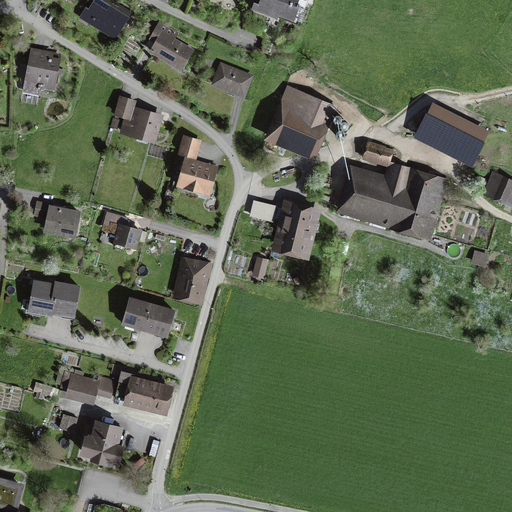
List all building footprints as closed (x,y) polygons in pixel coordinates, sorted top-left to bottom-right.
[(119,11),(101,0),(96,0),(89,12),(92,14),(93,16),(91,20),(108,31),(110,28),(112,27),(118,31),(130,12),(122,7),(119,11)] [(278,17),(279,14),(294,20),(296,13),(305,16),(311,2),(306,0),(260,0),(259,5),(254,4),(252,9),(278,17)] [(147,43),(154,47),(151,51),(181,69),(192,50),(173,39),(177,33),(159,22),(147,43)] [(57,68),(58,61),(44,58),(45,53),(32,50),(26,82),(38,84),(37,87),(38,89),(43,89),(43,87),(53,89),(56,74),(62,75),(63,69),(57,68)] [(244,96),(251,76),(224,65),(220,75),(217,74),(214,84),(244,96)] [(336,107),(321,101),(321,102),(288,88),(267,138),(305,153),(307,148),(312,150),(326,118),(331,120),(336,107)] [(160,118),(133,110),(135,102),(120,98),(115,113),(128,117),(127,120),(125,120),(122,130),(154,139),(160,118)] [(471,163),(484,136),(432,109),(419,136),(471,163)] [(199,141),(185,137),(180,153),(195,157),(199,141)] [(389,164),(393,150),(369,143),(365,157),(389,164)] [(337,208),(336,211),(393,227),(394,222),(425,231),(441,179),(393,165),(393,167),(394,168),(389,183),(344,169),(347,159),(330,154),(318,194),(320,200),(330,203),(329,206),(337,208)] [(203,167),(204,164),(198,162),(197,165),(185,162),(180,183),(189,185),(188,187),(189,189),(198,191),(199,190),(200,186),(210,189),(215,170),(203,167)] [(511,206),(511,181),(493,173),(486,189),(496,193),(494,197),(511,206)] [(277,206),(253,201),(250,217),(273,222),(277,206)] [(271,251),(309,261),(322,210),(284,201),(271,251)] [(46,230),(73,236),(76,222),(78,222),(79,213),(59,208),(58,211),(51,209),(52,205),(37,202),(35,211),(50,214),(46,230)] [(107,213),(104,225),(109,226),(108,231),(118,234),(115,246),(115,248),(124,250),(125,249),(126,246),(135,248),(140,230),(126,226),(128,219),(107,213)] [(473,261),(484,264),(487,254),(476,251),(473,261)] [(203,276),(208,277),(210,265),(200,263),(200,260),(197,259),(196,262),(187,260),(180,293),(198,297),(203,276)] [(269,263),(258,260),(253,278),(263,281),(269,263)] [(232,279),(230,290),(252,294),(254,283),(232,279)] [(52,311),(74,315),(79,287),(55,283),(55,285),(34,281),(29,310),(52,314),(52,311)] [(130,298),(123,323),(166,335),(174,311),(130,298)] [(160,380),(122,371),(115,398),(164,410),(170,389),(158,386),(160,380)] [(98,381),(66,372),(62,385),(70,387),(69,391),(93,398),(95,391),(110,395),(113,380),(99,376),(98,381)] [(59,428),(73,432),(77,418),(63,414),(59,428)] [(94,458),(105,461),(106,458),(117,461),(121,447),(115,446),(120,428),(97,422),(97,423),(92,422),(83,452),(94,455),(94,458)] [(20,485),(0,480),(0,504),(14,509),(20,485)]
